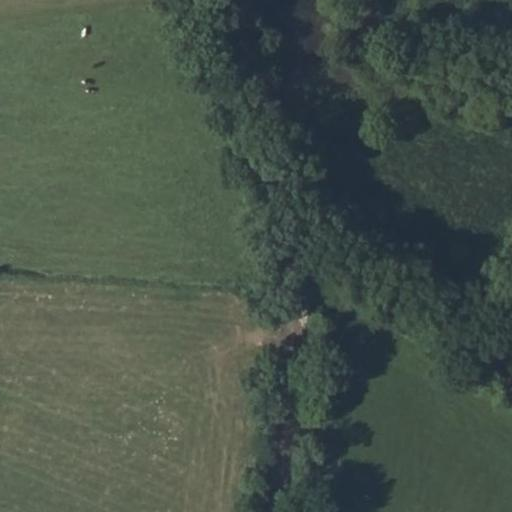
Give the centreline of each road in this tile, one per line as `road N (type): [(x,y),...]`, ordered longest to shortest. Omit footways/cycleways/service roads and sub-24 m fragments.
road 1 (track): [(192,0),(296,238),(306,280),(284,511)]
road 2 (track): [(511,380),(296,238)]
